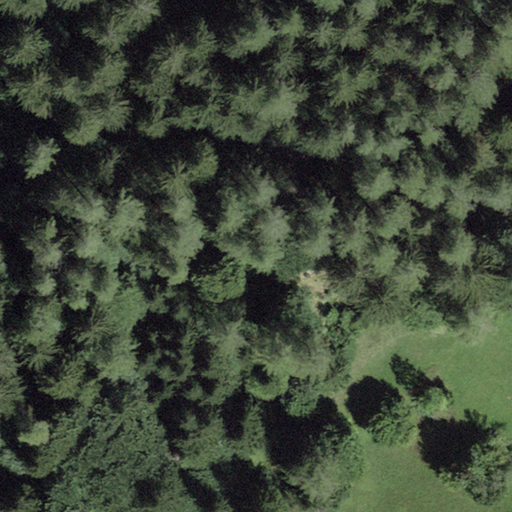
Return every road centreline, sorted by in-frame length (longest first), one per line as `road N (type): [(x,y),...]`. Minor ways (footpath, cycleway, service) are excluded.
road 1 (track): [(511,117),(362,153),(124,134),(49,142),(0,170)]
road 2 (track): [(49,142),(23,204),(7,349),(14,427),(36,478),(67,511)]
